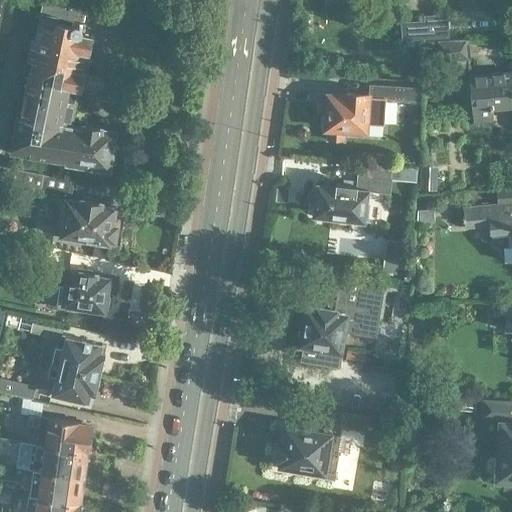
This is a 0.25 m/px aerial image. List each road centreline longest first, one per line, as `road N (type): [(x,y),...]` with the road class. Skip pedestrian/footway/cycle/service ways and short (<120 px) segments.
road 1 (primary): [(245,0),(168,511)]
road 2 (primary): [(193,511),(269,0)]
